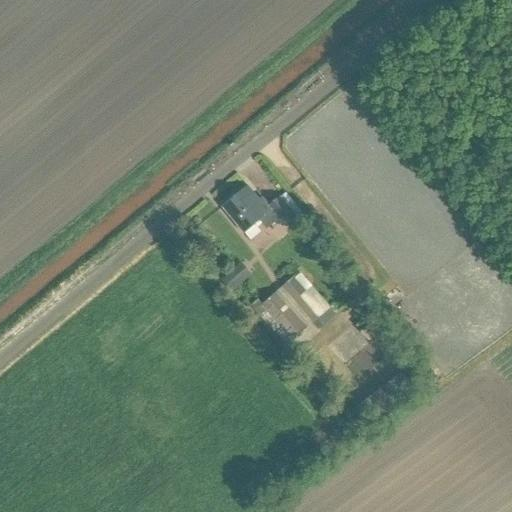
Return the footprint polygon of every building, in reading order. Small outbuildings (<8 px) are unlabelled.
[(260,201),(249,187),(224,207),(244,233),(245,234),(261,221),(268,229),(280,219),(287,226),(298,217),(297,217),(303,212),(287,193),(281,197),(270,206),(263,198),(260,201)] [(245,281),(234,269),(222,280),(233,291),(245,281)] [(263,305),(293,338),(330,308),(312,288),(309,291),(296,277),(263,305)] [(359,329),(370,319),(364,312),(353,323),(359,329)] [(357,416),(366,429),(397,406),(388,393),(357,416)]
